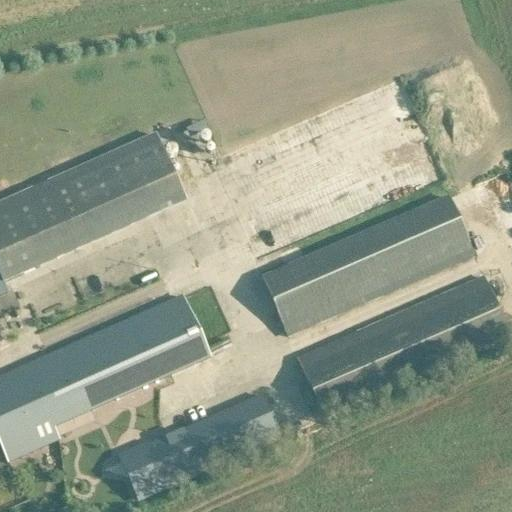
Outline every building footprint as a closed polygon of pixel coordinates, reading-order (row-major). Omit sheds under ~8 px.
[(0,297),(7,295),(3,285),(40,268),(33,253),(88,229),(65,176),(0,205),(0,297)] [(288,337),(471,257),(446,198),(262,278),(288,337)] [(322,415),(506,335),(483,281),(298,361),(322,415)] [(0,379),(0,447),(7,464),(26,456),(59,441),(54,431),(93,414),(89,405),(195,358),(208,352),(184,298),(171,303),(0,379)] [(137,502),(203,474),(201,467),(277,434),(261,396),(118,457),(137,502)]
